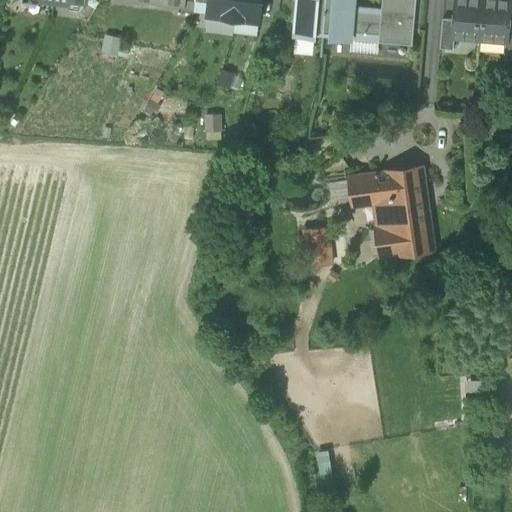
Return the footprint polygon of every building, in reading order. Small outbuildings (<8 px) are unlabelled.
[(76,0),(70,0),(70,3),(69,9),(79,10),(86,1),(76,0)] [(181,12),(193,13),(195,2),(195,0),(183,0),(182,5),(181,12)] [(209,0),(209,3),(207,15),(259,22),(261,0),(209,0)] [(316,33),(323,33),(326,0),(297,0),(295,35),(315,37),(316,33)] [(351,40),(351,36),(354,9),(354,6),(354,0),(326,0),(323,33),(331,34),(330,38),(351,40)] [(378,42),(412,45),(416,0),(382,0),(381,8),(381,11),(379,38),(378,42)] [(454,37),(479,39),(482,0),(456,0),(454,20),(453,37),(454,37)] [(482,0),(479,39),(505,41),(507,41),(508,24),(510,0),(482,0)] [(381,11),(354,9),(351,36),(379,38),(381,11)] [(440,48),(453,50),(454,37),(453,37),(454,20),(442,18),(440,48)] [(322,170),(328,180),(349,167),(342,157),(322,170)] [(373,255),(400,252),(396,215),(427,211),(421,172),(391,176),(352,181),(354,203),(382,199),(385,221),(379,222),(379,227),(370,228),(373,255)] [(432,248),(427,211),(396,215),(400,252),(432,248)] [(308,229),(312,266),(331,264),(327,227),(308,229)]
